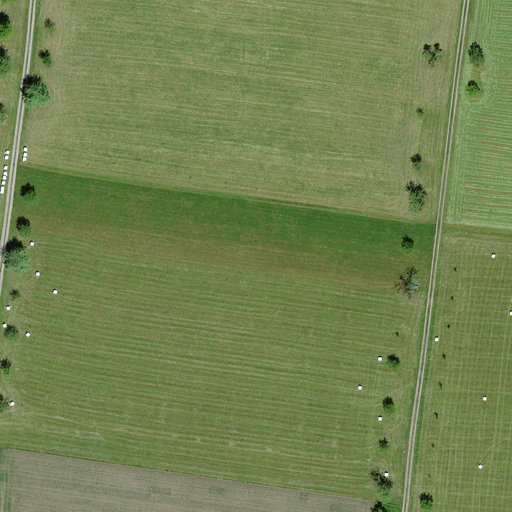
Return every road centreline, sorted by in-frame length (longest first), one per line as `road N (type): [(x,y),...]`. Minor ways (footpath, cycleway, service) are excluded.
road 1 (track): [(466,0),(403,511)]
road 2 (track): [(0,266),(32,0)]
